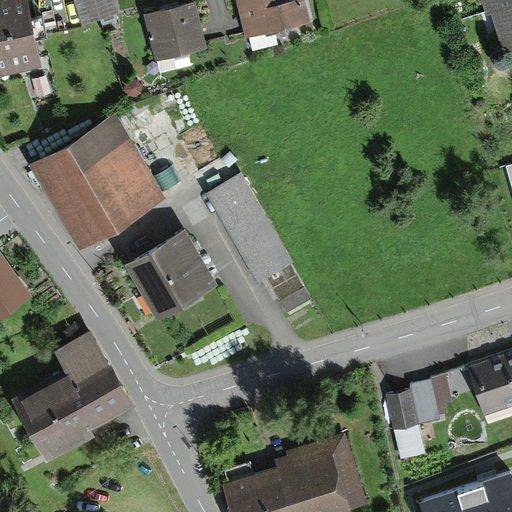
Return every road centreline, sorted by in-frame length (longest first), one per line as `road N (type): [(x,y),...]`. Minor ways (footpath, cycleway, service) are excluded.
road 1 (unclassified): [(511,302),(153,411)]
road 2 (unclassified): [(153,411),(0,181)]
